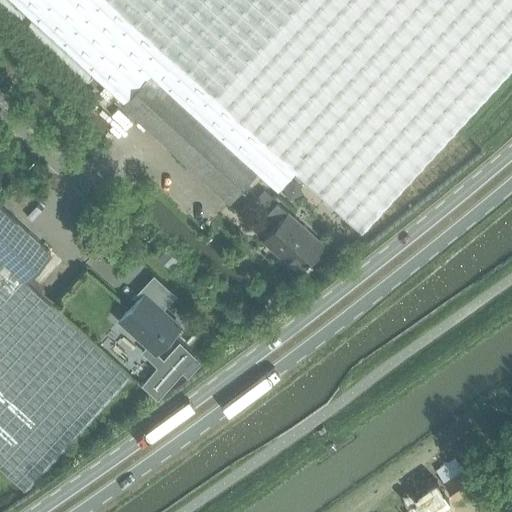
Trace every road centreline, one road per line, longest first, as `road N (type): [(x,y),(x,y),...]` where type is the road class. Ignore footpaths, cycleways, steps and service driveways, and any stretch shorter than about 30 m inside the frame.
road 1 (primary): [(511,150),(234,373),(38,511)]
road 2 (primary): [(80,511),(511,184)]
